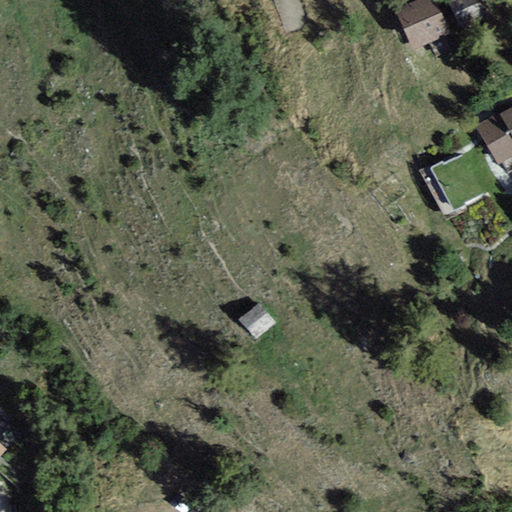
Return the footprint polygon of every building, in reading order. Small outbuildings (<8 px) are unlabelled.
[(434,0),(418,0),(396,10),(414,48),(449,32),(434,0)] [(511,108),(478,126),(499,164),(511,157),(511,108)] [(426,170),(450,211),(499,184),(476,142),(426,170)] [(280,323),(266,306),(249,321),(263,338),(280,323)] [(0,468),(13,453),(0,442),(0,468)]
